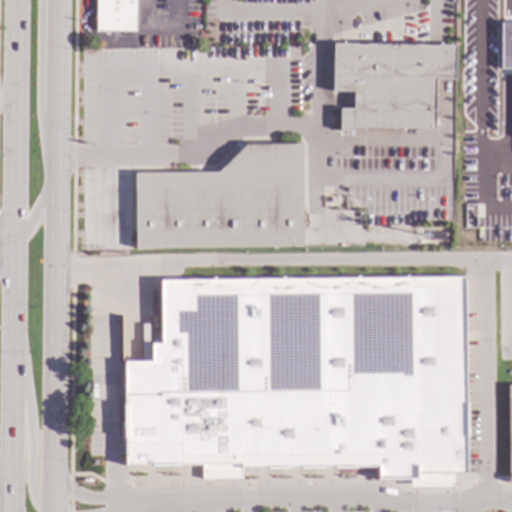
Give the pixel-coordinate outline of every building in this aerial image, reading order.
[(134,0),(134,31),(95,31),(95,0),(134,0)] [(511,22),(497,22),(497,69),(511,68),(511,22)] [(454,79),(434,79),(433,129),(352,127),(352,131),(338,131),(338,108),(351,108),(352,91),(331,90),(331,60),(363,60),(364,43),(454,44),(454,79)] [(301,246),(133,248),(133,172),(216,172),(244,144),(300,143),(301,246)] [(444,240),(430,239),(430,232),(444,232),(444,240)] [(465,472),(452,472),(452,485),(409,486),(409,479),(377,479),(376,467),(237,468),(237,479),(199,480),(199,466),(120,465),(119,362),(145,362),(145,344),(157,344),(156,277),(461,274),(465,472)]
